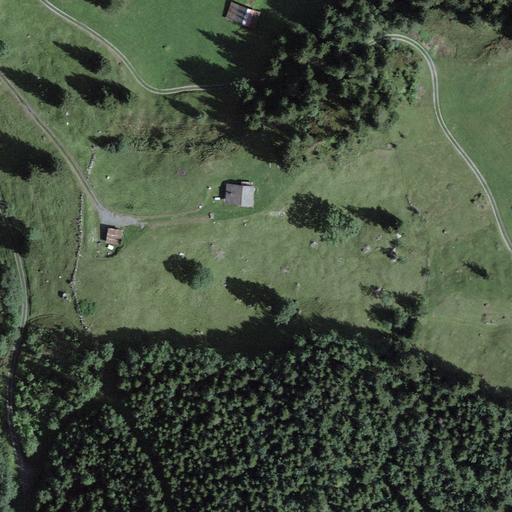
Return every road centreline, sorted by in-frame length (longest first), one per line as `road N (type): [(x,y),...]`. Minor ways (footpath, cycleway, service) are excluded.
road 1 (track): [(42,0),(110,44),(142,84),(158,91),(273,79),(375,40),(409,40),(428,57),(443,126),(484,185),(511,248)]
road 2 (track): [(0,73),(97,202),(113,218),(145,223)]
road 3 (track): [(22,327),(27,298),(0,200)]
